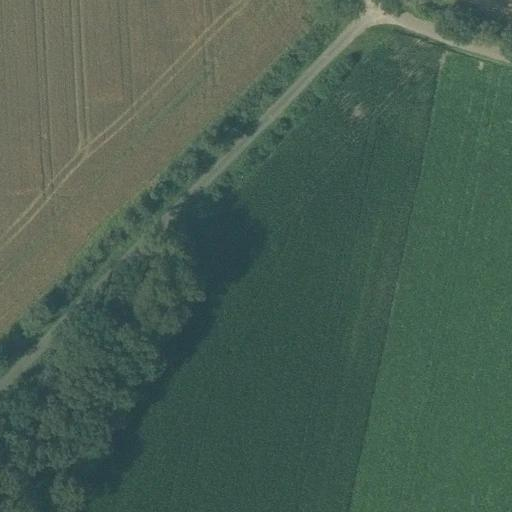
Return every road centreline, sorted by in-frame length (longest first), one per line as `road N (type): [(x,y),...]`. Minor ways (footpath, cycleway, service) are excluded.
road 1 (unclassified): [(386,7),(0,380)]
road 2 (unclassified): [(511,56),(386,7)]
